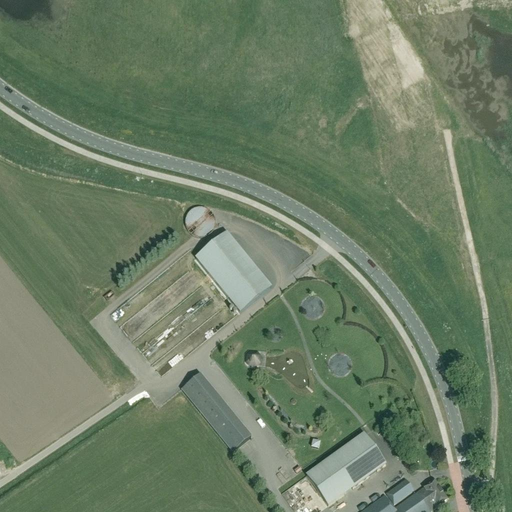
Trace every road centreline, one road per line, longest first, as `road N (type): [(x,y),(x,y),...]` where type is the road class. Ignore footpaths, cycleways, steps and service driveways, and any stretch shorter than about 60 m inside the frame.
road 1 (secondary): [(474,511),(432,360),(390,291),(341,240),(259,190),(76,134),(0,87)]
road 2 (unknown): [(445,146),(492,387),(485,511)]
